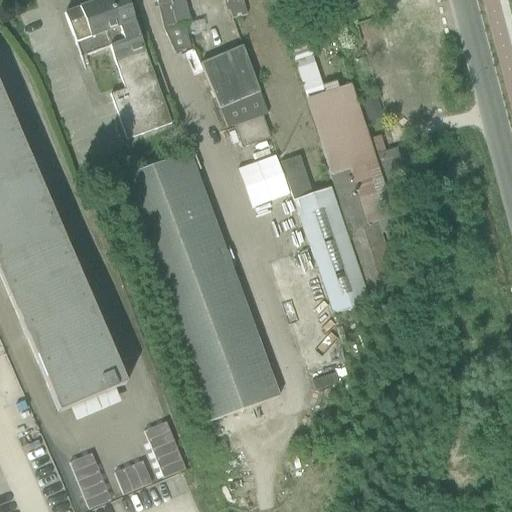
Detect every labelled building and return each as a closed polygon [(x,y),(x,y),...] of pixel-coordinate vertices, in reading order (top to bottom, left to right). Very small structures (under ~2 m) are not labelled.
[(170,125),(124,0),(90,0),(92,4),(63,15),(79,59),(107,49),(122,91),(110,95),(126,141),(170,125)] [(175,29),(174,23),(168,0),(154,0),(163,32),(173,54),(188,51),(182,27),(175,29)] [(168,0),(174,23),(175,29),(182,27),(189,25),(182,0),(168,0)] [(231,0),(222,2),(225,15),(228,14),(230,21),(246,17),(241,0),(231,0)] [(375,0),(382,20),(393,17),(387,0),(375,0)] [(387,0),(393,17),(419,9),(416,0),(387,0)] [(335,83),(320,88),(295,7),(276,14),(370,310),(400,300),(380,236),(397,230),(381,184),(350,87),(337,90),(335,83)] [(323,8),(309,13),(316,34),(330,30),(323,8)] [(239,46),(198,63),(218,112),(225,130),(232,128),(260,118),(265,116),(239,46)] [(405,118),(421,113),(403,52),(386,57),(404,115),(405,118)] [(405,118),(404,115),(386,57),(385,57),(387,65),(376,68),(380,80),(377,81),(389,122),(405,118)] [(0,95),(0,281),(57,414),(124,386),(0,95)] [(268,141),(260,118),(232,128),(240,150),(268,141)] [(200,428),(277,400),(187,155),(110,183),(200,428)] [(331,190),(311,196),(298,159),(280,165),(331,316),(368,304),(331,190)]
